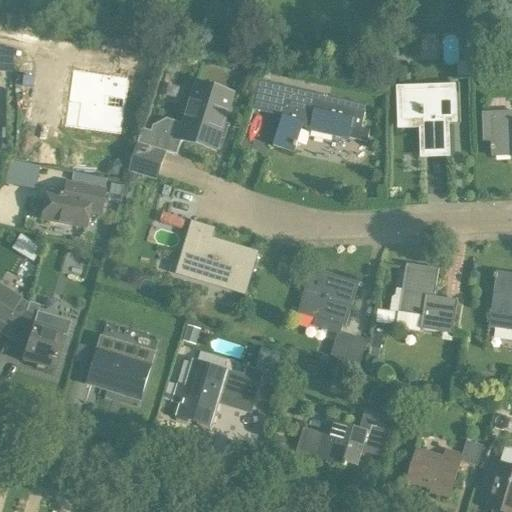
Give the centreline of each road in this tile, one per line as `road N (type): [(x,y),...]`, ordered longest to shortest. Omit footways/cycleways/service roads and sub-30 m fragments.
road 1 (unclassified): [(511,220),(301,228),(207,199)]
road 2 (unclassified): [(255,511),(0,435)]
